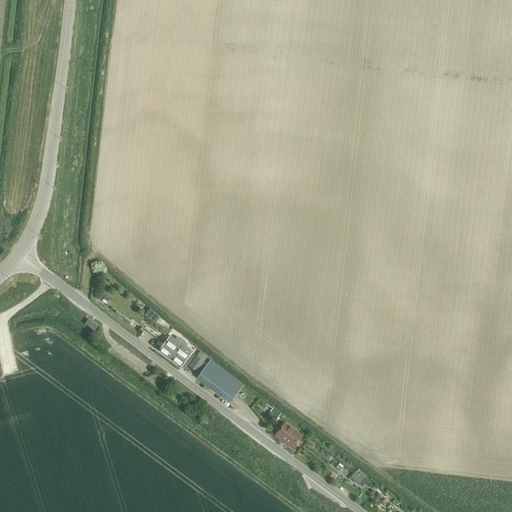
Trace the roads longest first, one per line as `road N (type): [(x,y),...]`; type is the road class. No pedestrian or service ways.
road 1 (unclassified): [(357,511),(23,254)]
road 2 (tertiary): [(23,254),(42,206),(67,0)]
